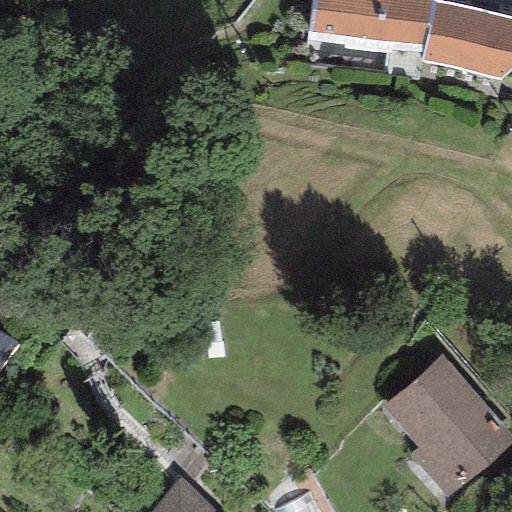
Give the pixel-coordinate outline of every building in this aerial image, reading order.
[(422,32),(426,0),(312,0),(310,14),(422,32)] [(511,0),(432,0),(424,50),(497,63),(511,46),(511,0)] [(0,371),(19,346),(0,331),(0,371)] [(511,430),(511,425),(441,344),(385,396),(455,480),(511,430)] [(169,472),(146,511),(231,511),(227,504),(169,472)]
